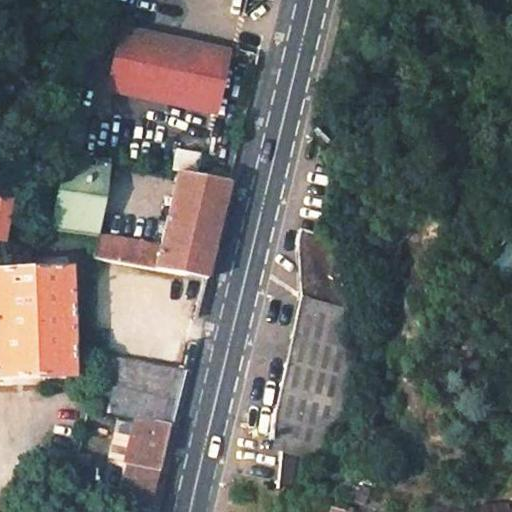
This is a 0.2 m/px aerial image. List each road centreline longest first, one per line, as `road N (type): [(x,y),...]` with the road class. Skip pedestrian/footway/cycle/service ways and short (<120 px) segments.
road 1 (secondary): [(182,511),(305,0)]
road 2 (trunk): [(511,391),(337,511)]
